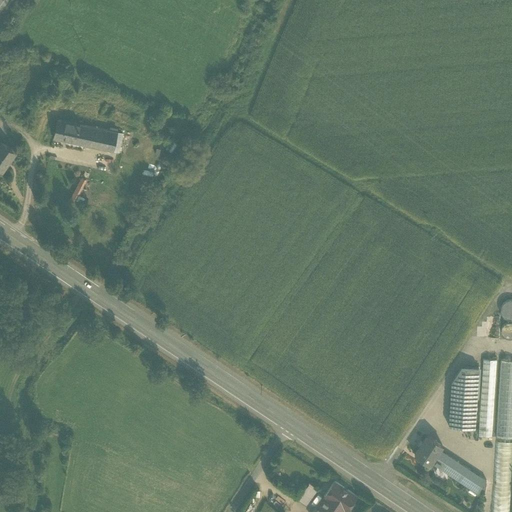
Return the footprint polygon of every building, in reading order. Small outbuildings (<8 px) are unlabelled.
[(79,123),(58,118),(53,138),(77,143),(80,130),(78,129),(79,123)] [(118,132),(79,123),(78,129),(80,130),(77,143),(113,151),(118,132)] [(16,153),(1,142),(0,143),(0,170),(2,172),(16,153)] [(511,299),(499,304),(505,319),(511,316),(511,299)] [(496,360),(483,359),(478,436),(491,437),(496,360)] [(511,360),(500,360),(496,437),(511,438),(511,360)] [(461,367),(451,383),(449,426),(474,428),(478,368),(461,367)] [(442,445),(427,435),(414,455),(429,465),(431,462),(440,449),(442,445)] [(486,480),(440,449),(431,462),(477,493),(486,480)] [(356,496),(335,481),(324,496),(325,497),(341,508),(346,511),(356,496)] [(305,490),(300,497),(307,502),(312,494),(305,490)] [(338,511),(341,508),(325,497),(318,507),(325,511),(338,511)]
